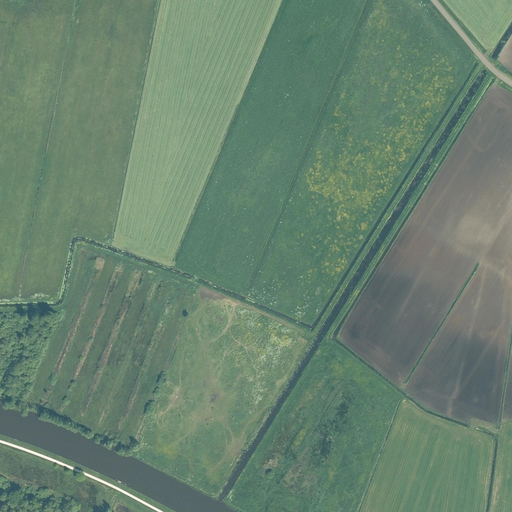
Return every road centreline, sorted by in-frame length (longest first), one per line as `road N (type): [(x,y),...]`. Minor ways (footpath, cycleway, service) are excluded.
road 1 (track): [(483,59),(312,334)]
road 2 (track): [(326,340),(492,69)]
